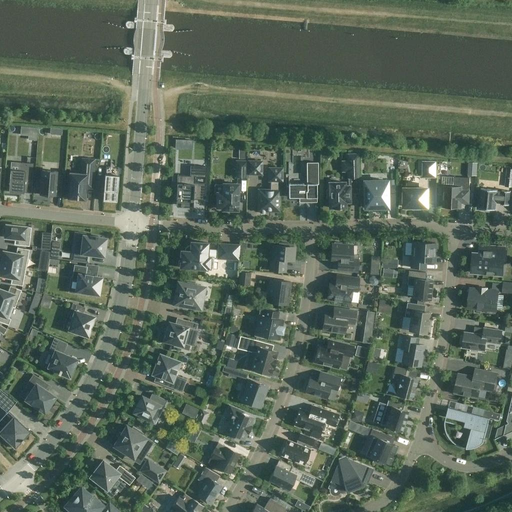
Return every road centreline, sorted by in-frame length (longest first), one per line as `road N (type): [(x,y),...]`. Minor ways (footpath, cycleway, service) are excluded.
road 1 (residential): [(224,511),(282,401),(299,338),(311,229)]
road 2 (unclassified): [(131,223),(108,348),(70,420),(20,478)]
road 3 (unclassified): [(151,0),(131,223)]
road 4 (residential): [(417,438),(445,321),(451,227)]
road 5 (residential): [(131,223),(311,229)]
road 6 (residential): [(311,229),(451,227)]
road 7 (residential): [(0,211),(131,223)]
